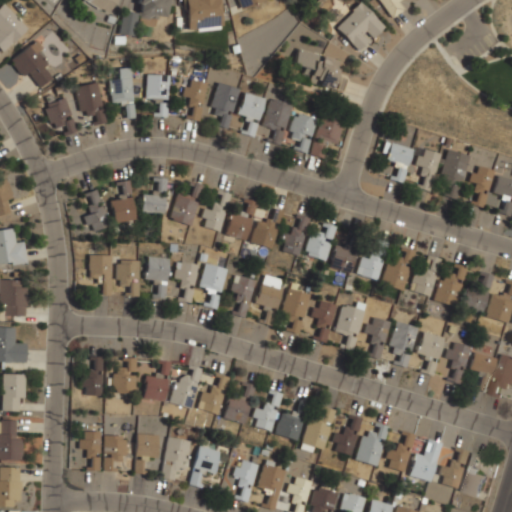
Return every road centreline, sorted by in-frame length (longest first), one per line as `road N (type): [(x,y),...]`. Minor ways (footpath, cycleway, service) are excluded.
road 1 (residential): [(511,249),(208,157),(151,149),(96,157),(50,177)]
road 2 (residential): [(511,434),(231,341),(63,326)]
road 3 (residential): [(56,511),(63,326),(50,177)]
road 4 (residential): [(344,193),(394,64),(469,0)]
road 5 (residential): [(205,511),(58,496)]
